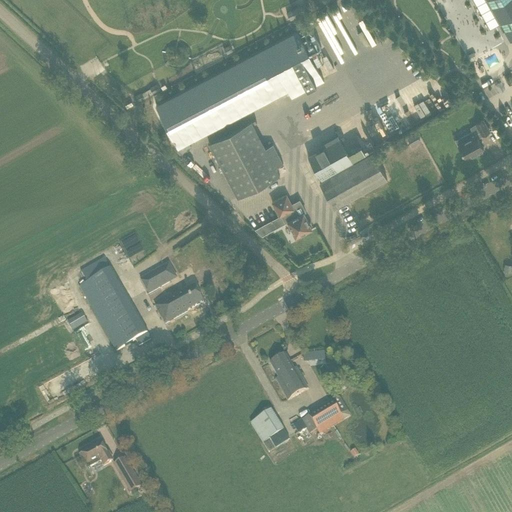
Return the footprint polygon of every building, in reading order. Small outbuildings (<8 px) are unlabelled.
[(511,0),(486,0),(509,40),(511,37),(511,0)] [(300,5),(286,13),(290,20),(304,12),(300,5)] [(333,10),(320,16),(325,28),(335,24),(334,20),(337,19),(333,10)] [(288,90),(292,98),(324,81),(320,73),(298,31),(156,105),(178,148),(288,90)] [(472,53),(466,56),(469,62),(475,59),(472,53)] [(408,88),(414,102),(423,98),(418,85),(408,88)] [(493,95),(488,87),(481,91),(485,99),(493,95)] [(425,98),(415,104),(423,117),(433,111),(425,98)] [(400,112),(407,126),(416,121),(409,107),(400,112)] [(477,138),(482,135),(490,131),(483,120),(476,124),(471,127),(472,131),(469,133),(456,141),(466,159),(483,149),(477,138)] [(276,168),(283,164),(273,144),(265,148),(251,121),(209,143),(237,198),(280,176),(276,168)] [(385,129),(388,139),(396,136),(393,126),(385,129)] [(416,134),(407,139),(411,146),(419,141),(416,134)] [(340,138),(308,156),(321,180),(353,162),(340,138)] [(406,141),(401,144),(404,150),(409,147),(406,141)] [(372,153),(329,177),(320,182),(335,209),(387,179),(372,153)] [(279,216),(255,228),(262,234),(285,223),(288,222),(296,237),(299,235),(300,237),(306,234),(305,232),(312,229),(303,213),(299,215),(295,207),(293,208),(286,195),(272,202),(279,216)] [(210,242),(205,245),(210,250),(214,247),(210,242)] [(151,340),(105,258),(81,272),(87,283),(80,287),(116,351),(130,344),(133,349),(151,340)] [(168,265),(151,275),(159,289),(176,279),(168,265)] [(170,298),(155,306),(165,324),(187,311),(203,302),(194,286),(170,299),(170,298)] [(73,332),(87,323),(81,314),(67,322),(73,332)] [(276,380),(281,388),(288,400),(308,389),(296,368),(293,370),(285,355),(270,363),(279,378),(276,380)] [(341,415),(348,411),(340,398),(301,421),(293,425),(298,434),(306,429),(309,435),(316,430),(319,435),(344,421),(341,415)] [(271,410),(251,424),(270,453),(290,440),(271,410)] [(101,444),(80,456),(85,464),(86,466),(88,470),(101,462),(104,466),(113,461),(108,453),(107,454),(101,444)] [(131,493),(141,487),(123,459),(113,465),(131,493)]
